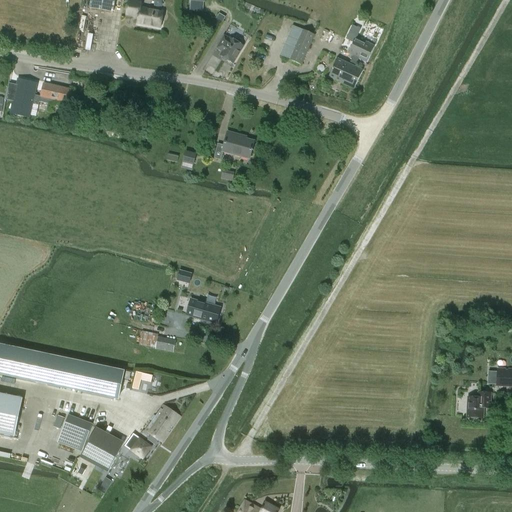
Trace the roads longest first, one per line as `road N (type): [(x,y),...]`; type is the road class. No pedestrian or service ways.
road 1 (track): [(510,0),(200,511)]
road 2 (unclassified): [(373,132),(186,79),(0,53)]
road 3 (unclassified): [(511,470),(211,453)]
road 4 (unclassified): [(248,345),(373,132)]
road 5 (unclassified): [(137,511),(248,345)]
road 6 (unclassified): [(373,132),(443,0)]
